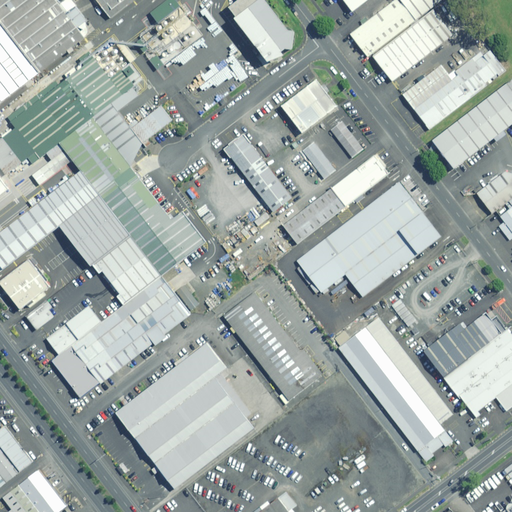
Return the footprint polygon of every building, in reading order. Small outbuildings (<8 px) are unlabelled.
[(0,0),(0,103),(80,46),(44,0),(0,0)] [(130,0),(91,0),(106,19),(130,0)] [(298,32),(272,0),(235,0),(231,4),(272,58),(288,51),(285,47),(290,44),(295,44),(298,32)] [(418,5),(414,0),(393,0),(346,37),(363,59),(413,21),(407,14),(418,5)] [(346,0),(354,9),(366,0),(346,0)] [(432,10),(368,59),(388,84),(452,35),(432,10)] [(122,42),(117,46),(130,63),(135,59),(122,42)] [(438,64),(398,95),(426,130),(494,77),(475,53),(446,75),(438,64)] [(112,78),(96,57),(13,121),(17,127),(0,140),(0,164),(7,173),(35,152),(41,159),(61,144),(113,104),(125,94),(112,78)] [(112,78),(125,94),(131,101),(141,93),(136,86),(144,79),(132,63),(112,78)] [(340,103),(319,76),(283,103),(304,130),(340,103)] [(511,121),(511,88),(507,83),(429,144),(449,170),(511,121)] [(163,275),(164,276),(208,242),(184,211),(173,219),(131,164),(142,143),(132,129),(113,104),(61,144),(163,275)] [(132,129),(142,143),(173,120),(162,106),(132,129)] [(365,144),(343,117),(330,127),(351,154),(365,144)] [(296,196),(247,133),(226,149),(275,212),(296,196)] [(339,170),(317,141),(303,152),(326,180),(339,170)] [(67,162),(60,152),(35,171),(43,181),(67,162)] [(386,175),(372,157),(284,226),(298,243),(386,175)] [(511,196),(511,172),(509,169),(472,198),(487,216),(511,196)] [(101,195),(81,170),(0,232),(0,264),(4,270),(101,195)] [(419,215),(394,183),(293,262),(318,294),(340,276),(419,215)] [(0,215),(18,202),(11,192),(0,199),(0,215)] [(163,275),(101,195),(60,227),(92,267),(97,263),(128,303),(162,276),(163,275)] [(511,198),(505,204),(508,208),(495,218),(511,239),(511,198)] [(437,239),(419,215),(340,276),(359,300),(437,239)] [(45,289),(24,261),(0,280),(0,290),(16,311),(45,289)] [(175,269),(164,278),(168,283),(179,275),(175,269)] [(191,314),(162,276),(128,303),(101,323),(73,345),(101,382),(191,314)] [(192,294),(193,293),(187,285),(177,292),(191,311),(200,305),(192,294)] [(413,320),(391,292),(382,299),(404,327),(413,320)] [(317,377),(251,293),(218,319),(284,403),(317,377)] [(42,301),(23,315),(33,329),(50,317),(45,309),(47,308),(42,301)] [(380,309),(376,304),(370,309),(374,314),(380,309)] [(60,355),(73,345),(101,323),(88,306),(47,338),(60,355)] [(424,350),(446,378),(501,335),(484,313),(465,328),(461,322),(424,350)] [(449,418),(373,320),(334,350),(422,462),(449,442),(437,427),(449,418)] [(511,405),(511,335),(508,330),(446,378),(474,415),(496,398),(506,410),(511,405)] [(223,371),(202,344),(111,415),(170,491),(251,429),(212,379),(223,371)] [(101,382),(73,345),(60,355),(51,361),(79,399),(101,382)] [(30,462),(2,426),(0,428),(0,480),(3,484),(30,462)] [(55,511),(64,505),(36,470),(0,497),(0,499),(10,511),(55,511)] [(284,511),(274,498),(255,511),(284,511)]
